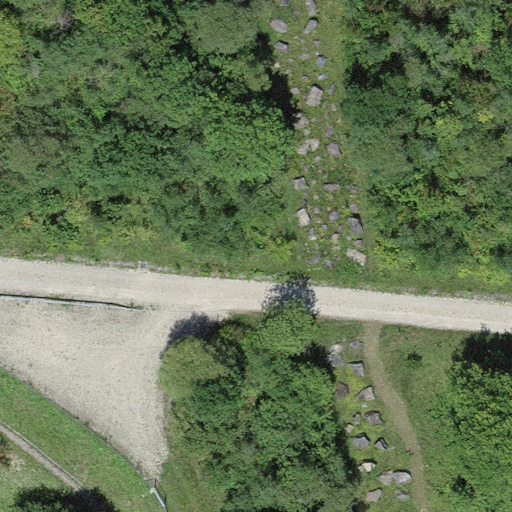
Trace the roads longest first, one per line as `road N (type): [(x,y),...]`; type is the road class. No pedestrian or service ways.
road 1 (motorway): [(0,423),(120,238),(299,0)]
road 2 (track): [(0,264),(511,318)]
